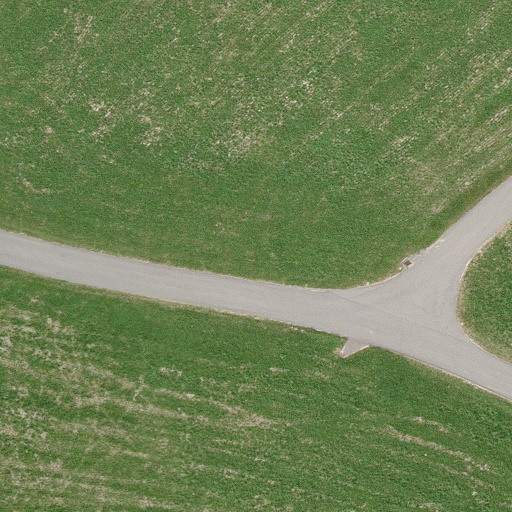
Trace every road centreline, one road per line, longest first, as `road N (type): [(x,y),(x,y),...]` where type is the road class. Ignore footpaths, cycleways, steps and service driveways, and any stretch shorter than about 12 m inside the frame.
road 1 (unclassified): [(395,328),(0,247)]
road 2 (unclassified): [(395,328),(428,279),(511,194)]
road 3 (unclassified): [(511,382),(395,328)]
